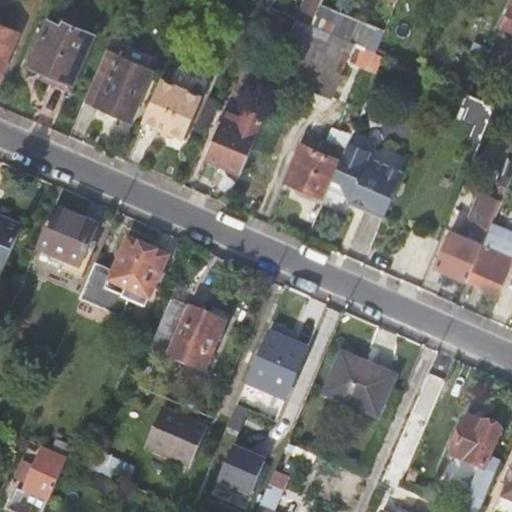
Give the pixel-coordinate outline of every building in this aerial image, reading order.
[(237,0),(236,4),(257,13),(261,3),(258,2),(253,0),(237,0)] [(311,25),(321,2),(316,0),(306,0),(298,19),(308,23),(311,25)] [(377,54),(385,36),(400,0),(323,0),(312,25),(332,34),(377,54)] [(511,0),(509,0),(498,26),(511,32),(511,0)] [(92,38),(48,19),(29,62),(73,82),(92,38)] [(0,23),(0,73),(18,32),(0,23)] [(347,58),(379,73),(386,58),(377,54),(332,34),(312,25),(311,25),(308,23),(295,52),(321,63),(341,72),(347,58)] [(153,69),(108,49),(86,100),(131,119),(153,69)] [(321,63),(295,52),(285,76),(310,86),(321,63)] [(203,96),(162,78),(144,119),(185,138),(203,96)] [(461,116),(478,121),(475,130),(485,133),(496,102),(468,93),(461,116)] [(206,156),(241,171),(266,114),(246,106),(242,115),(227,109),(206,156)] [(307,130),(302,142),(341,159),(346,148),(347,147),(307,130)] [(297,194),(321,205),(322,203),(329,187),(341,159),(302,142),(286,180),(300,187),(297,194)] [(362,156),(346,148),(341,159),(329,187),(348,196),(351,202),(357,200),(368,204),(366,209),(384,217),(389,208),(403,173),(375,161),(371,153),(362,156)] [(383,229),(421,245),(433,218),(435,218),(440,205),(437,204),(438,201),(451,207),(461,183),(447,177),(448,173),(430,166),(410,157),(403,173),(389,208),(392,209),(383,229)] [(437,265),(468,278),(488,232),(492,222),(508,187),(511,176),(511,165),(507,163),(499,183),(492,197),(482,194),(464,234),(452,230),(437,265)] [(329,187),(322,203),(345,213),(351,202),(348,196),(329,187)] [(100,225),(56,206),(38,248),(82,267),(100,225)] [(24,225),(0,214),(0,274),(2,276),(24,225)] [(511,230),(492,222),(488,232),(511,242),(511,230)] [(485,286),(500,293),(508,274),(511,267),(511,265),(511,242),(488,232),(468,278),(485,286)] [(114,269),(97,261),(82,296),(132,318),(135,309),(145,313),(170,254),(129,236),(114,269)] [(500,293),(485,286),(482,293),(497,299),(500,293)] [(152,346),(206,370),(227,320),(174,297),(152,346)] [(309,347),(270,331),(248,381),(287,398),(309,347)] [(378,417),(397,374),(343,351),(325,392),(378,417)] [(207,425),(166,408),(149,447),(151,448),(176,459),(173,466),(184,471),(187,464),(190,465),(207,425)] [(504,428),(471,414),(453,455),(456,456),(446,480),(487,498),(502,462),(492,457),(504,428)] [(57,439),(52,449),(69,456),(73,458),(77,447),(57,439)] [(220,477),(252,492),(266,460),(256,455),(249,452),(251,447),(236,441),(220,477)] [(44,511),(49,501),(69,456),(52,449),(45,446),(25,490),(17,487),(8,508),(18,511),(44,511)] [(137,463),(99,447),(97,451),(121,462),(114,477),(116,477),(128,482),(137,463)] [(176,459),(151,448),(146,460),(171,471),(173,466),(176,459)] [(121,462),(97,451),(91,466),(114,477),(121,462)] [(27,485),(35,466),(23,460),(14,479),(27,485)] [(108,494),(114,479),(94,471),(87,487),(106,494),(108,494)] [(511,474),(503,496),(511,500),(511,474)] [(218,483),(215,494),(250,504),(253,493),(218,483)] [(274,511),(283,490),(269,484),(256,511),(274,511)]
